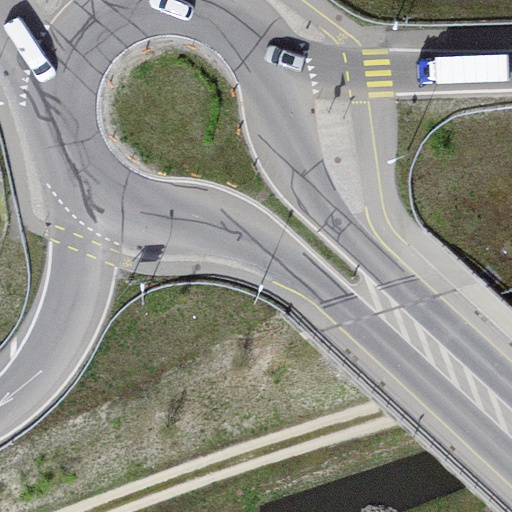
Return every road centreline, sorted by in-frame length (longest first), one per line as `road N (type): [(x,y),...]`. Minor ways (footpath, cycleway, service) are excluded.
road 1 (secondary): [(80,178),(122,208),(210,221),(270,246),(511,465)]
road 2 (secondary): [(511,389),(310,198),(284,149),(263,61)]
road 3 (motorway): [(80,178),(83,258),(72,308),(46,363),(0,411)]
road 4 (motorway): [(511,68),(333,71),(263,61)]
road 5 (secondary): [(84,35),(62,71),(55,107),(62,147),(80,178)]
